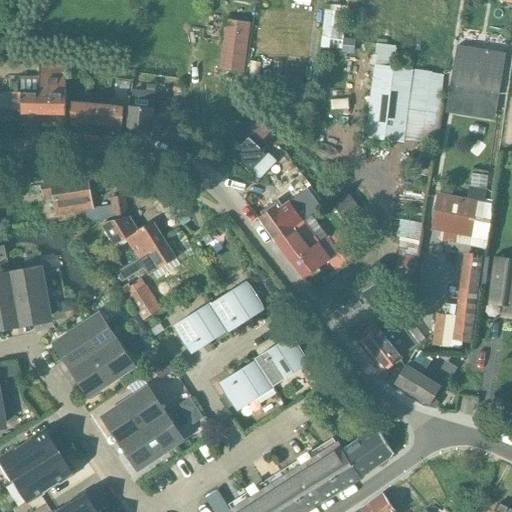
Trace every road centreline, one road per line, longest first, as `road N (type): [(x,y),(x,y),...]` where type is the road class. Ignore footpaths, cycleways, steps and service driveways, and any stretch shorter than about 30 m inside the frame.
road 1 (residential): [(430,436),(387,403),(199,175),(174,159),(111,146),(0,157)]
road 2 (residential): [(173,492),(140,511),(24,344),(0,349)]
road 3 (residential): [(173,492),(244,445),(169,334)]
road 4 (residential): [(329,511),(430,436)]
